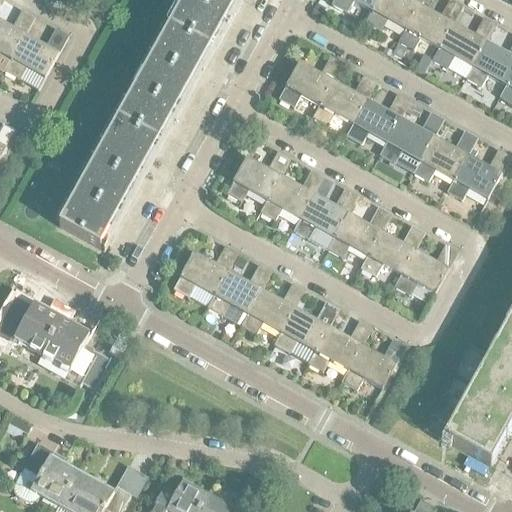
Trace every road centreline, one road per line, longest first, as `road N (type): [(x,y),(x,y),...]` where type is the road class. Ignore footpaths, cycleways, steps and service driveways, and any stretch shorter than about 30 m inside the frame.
road 1 (residential): [(231,109),(481,243),(430,341),(178,204)]
road 2 (residential): [(485,511),(120,307)]
road 3 (residential): [(511,137),(283,14)]
road 4 (residential): [(36,0),(91,29),(41,124),(0,102)]
road 5 (residential): [(120,307),(0,244)]
